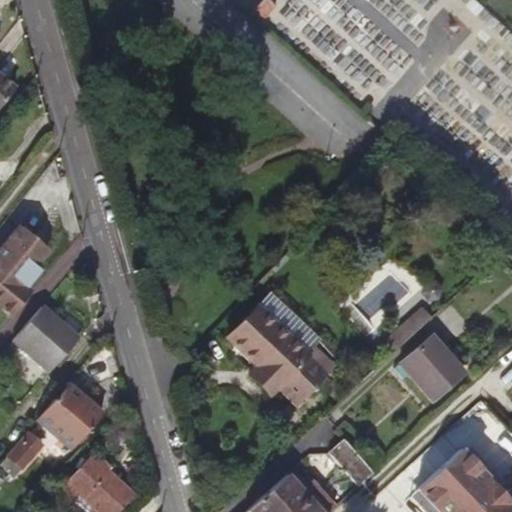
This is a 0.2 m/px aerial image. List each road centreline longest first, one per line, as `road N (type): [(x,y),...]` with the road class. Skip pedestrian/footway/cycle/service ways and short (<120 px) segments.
road 1 (residential): [(181,511),(39,0)]
road 2 (residential): [(216,0),(366,132)]
